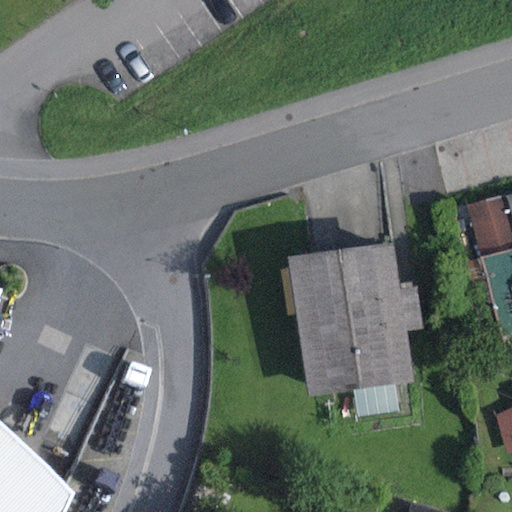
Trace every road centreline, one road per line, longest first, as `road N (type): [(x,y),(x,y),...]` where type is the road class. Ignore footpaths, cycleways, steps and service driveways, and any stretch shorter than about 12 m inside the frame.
road 1 (residential): [(156,199),(511,88)]
road 2 (residential): [(156,199),(184,325),(182,404),(153,511)]
road 3 (unknown): [(156,199),(0,379)]
road 4 (residential): [(0,209),(90,212),(156,199)]
